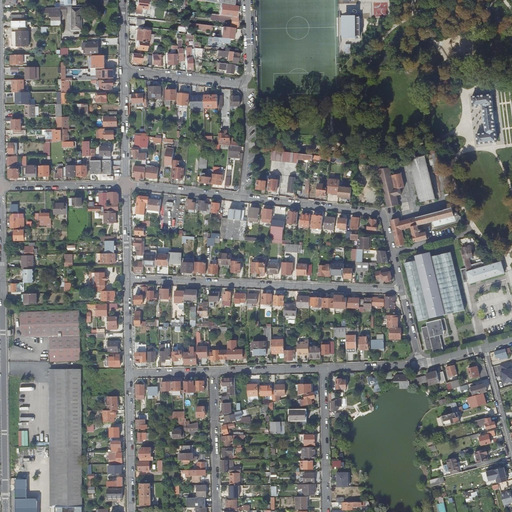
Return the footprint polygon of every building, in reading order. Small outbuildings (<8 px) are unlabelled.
[(147,0),(146,0),(137,0),(135,14),(145,15),(147,0)] [(227,16),(236,18),(237,7),(229,6),(227,16)] [(59,21),(61,21),(61,9),(55,9),(44,9),(44,14),(50,15),(50,18),(52,18),(51,21),(59,21)] [(81,26),(82,26),(81,9),(72,10),(73,31),(81,30),(81,26)] [(238,18),(236,18),(227,16),(211,14),(211,20),(231,23),(231,27),(237,28),(238,18)] [(357,15),(344,16),(344,18),(338,18),(338,36),(344,36),(344,38),(358,38),(357,15)] [(239,29),(234,29),(233,36),(227,35),(227,39),(238,40),(239,29)] [(149,43),(152,43),(153,36),(148,35),(149,32),(137,30),(135,41),(148,43),(149,43)] [(29,32),(12,32),(12,47),(29,47),(29,32)] [(92,39),(92,41),(92,43),(87,43),(87,54),(99,54),(99,39),(92,39)] [(146,43),(135,42),(134,50),(145,51),(146,43)] [(228,56),(228,63),(237,64),(238,54),(233,53),(229,52),(226,52),(218,51),(217,55),(227,56),(228,56)] [(141,55),(133,54),(132,63),(140,64),(141,55)] [(23,55),(12,55),(12,65),(23,65),(23,55)] [(167,65),(177,65),(177,55),(167,55),(167,65)] [(106,57),(106,56),(89,57),(90,69),(106,69),(106,68),(105,68),(105,57),(106,57)] [(162,66),(165,66),(165,56),(158,56),(152,56),(152,65),(158,65),(158,66),(162,66)] [(234,75),(234,71),(235,66),(227,65),(227,64),(219,63),(218,70),(225,71),(225,70),(226,70),(226,74),(234,75)] [(40,66),(26,67),(26,79),(40,79),(40,66)] [(14,75),(19,75),(19,68),(9,69),(9,78),(14,78),(14,75)] [(62,70),(62,80),(62,81),(72,81),(72,78),(66,78),(66,70),(62,70)] [(104,71),(104,77),(104,79),(114,79),(114,70),(104,71)] [(13,93),(24,93),(24,80),(13,80),(13,93)] [(112,86),(114,86),(114,81),(105,81),(105,90),(112,90),(112,86)] [(156,94),(162,94),(162,87),(150,87),(150,99),(156,99),(156,94)] [(172,106),(177,106),(177,90),(166,90),(166,101),(172,101),(172,106)] [(107,93),(97,94),(98,103),(107,102),(107,93)] [(137,107),(147,106),(146,94),(143,94),(139,94),(137,94),(129,95),(130,103),(137,103),(137,107)] [(179,94),(178,99),(179,99),(178,105),(188,106),(189,95),(179,94)] [(492,95),(472,97),(473,107),(483,106),(486,133),(477,134),(478,144),(497,142),(496,132),(493,105),(492,95)] [(191,108),(205,108),(205,96),(191,96),(191,108)] [(205,108),(218,108),(218,96),(205,96),(205,108)] [(232,106),(238,106),(240,106),(240,98),(238,98),(238,97),(232,97),(232,106)] [(25,105),(26,118),(35,118),(35,105),(25,105)] [(116,116),(109,116),(110,117),(104,117),(104,125),(110,125),(110,126),(118,126),(117,117),(116,117),(116,116)] [(21,130),(26,130),(26,127),(21,127),(21,120),(14,120),(14,118),(7,118),(7,121),(12,121),(13,130),(21,130)] [(114,129),(103,129),(103,132),(106,132),(106,139),(112,139),(112,136),(115,136),(114,129)] [(51,142),(57,142),(57,141),(62,141),(62,130),(54,130),(51,130),(51,142)] [(74,130),(63,130),(64,141),(68,141),(70,141),(70,137),(68,137),(68,131),(74,131),(74,130)] [(231,146),(231,141),(230,141),(230,135),(228,135),(228,131),(223,131),(223,134),(219,134),(219,144),(220,145),(230,146),(231,146)] [(135,148),(148,148),(149,139),(149,136),(147,136),(136,135),(135,148)] [(231,146),(238,147),(239,143),(233,142),(234,138),(231,138),(231,141),(231,146)] [(14,148),(17,148),(17,144),(9,144),(9,154),(14,154),(14,148)] [(103,161),(111,161),(110,146),(100,146),(100,156),(103,156),(103,161)] [(242,147),(238,147),(231,146),(230,146),(229,157),(243,159),(244,154),(241,154),(242,147)] [(147,160),(148,148),(135,148),(133,148),(133,153),(134,153),(135,159),(131,159),(131,160),(147,160)] [(438,163),(441,162),(438,149),(431,150),(433,155),(436,154),(438,163)] [(271,160),(283,161),(284,152),(272,150),(271,160)] [(165,162),(172,163),(174,153),(166,152),(165,162)] [(298,163),(299,159),(299,154),(284,152),(283,161),(298,163)] [(201,156),(200,171),(203,171),(204,170),(206,170),(208,157),(204,156),(201,156)] [(418,163),(410,163),(419,202),(434,199),(424,156),(417,158),(418,163)] [(17,157),(12,157),(8,157),(8,166),(15,166),(15,163),(17,163),(17,157)] [(112,161),(111,161),(103,161),(95,161),(91,161),(91,174),(112,174),(112,161)] [(184,169),(183,169),(180,168),(180,166),(181,162),(173,161),(172,168),(174,168),(173,178),(183,180),(184,169)] [(382,183),(388,208),(399,205),(397,196),(402,195),(400,189),(404,188),(401,173),(392,175),(389,162),(380,163),(381,169),(379,169),(379,170),(382,183)] [(37,166),(27,166),(27,167),(27,176),(37,176),(37,166)] [(40,166),(40,176),(50,176),(50,166),(40,166)] [(66,168),(67,177),(76,176),(76,166),(67,166),(67,168),(66,168)] [(78,167),(78,176),(87,176),(87,166),(78,167)] [(144,181),(146,168),(146,167),(135,166),(134,176),(140,177),(139,178),(140,178),(140,181),(144,181)] [(146,177),(158,179),(159,168),(155,168),(153,167),(152,169),(147,168),(146,177)] [(218,175),(218,173),(218,172),(220,173),(221,168),(214,167),(213,175),(214,175),(213,184),(222,185),(223,176),(218,175)] [(9,169),(10,178),(23,178),(23,169),(9,169)] [(202,174),(201,183),(211,184),(212,178),(206,177),(206,174),(202,174)] [(269,179),(268,190),(277,191),(278,180),(269,179)] [(328,193),(339,194),(340,187),(341,181),(329,180),(328,188),(328,193)] [(258,181),(257,189),(266,190),(267,182),(258,181)] [(327,196),(328,193),(328,188),(323,187),(324,185),(319,184),(318,195),(327,196)] [(353,189),(340,187),(339,194),(339,197),(351,198),(353,189)] [(112,203),(119,203),(119,195),(116,192),(108,192),(108,198),(111,198),(111,201),(109,201),(109,203),(112,203)] [(147,203),(149,203),(150,200),(150,197),(141,196),(139,198),(137,214),(145,215),(147,203)] [(162,201),(150,200),(149,203),(148,212),(160,214),(162,201)] [(192,203),(193,200),(188,200),(187,209),(198,210),(199,204),(196,203),(192,203)] [(55,214),(67,214),(67,201),(63,201),(63,204),(55,204),(55,214)] [(199,210),(211,212),(212,205),(205,204),(205,202),(200,201),(199,210)] [(119,211),(119,203),(112,203),(113,206),(108,206),(108,211),(116,211),(119,211)] [(213,203),(212,212),(219,213),(221,204),(213,203)] [(11,213),(19,213),(19,204),(11,204),(11,213)] [(418,225),(433,222),(434,227),(458,221),(461,217),(459,215),(459,214),(459,213),(458,213),(457,212),(456,213),(455,213),(455,215),(454,215),(452,204),(451,204),(452,208),(445,210),(445,211),(417,218),(419,225),(418,225)] [(249,221),(259,222),(260,209),(251,208),(249,221)] [(273,209),(269,209),(268,210),(264,209),(263,219),(272,220),(273,209)] [(104,211),(101,211),(101,215),(105,215),(105,223),(117,223),(116,211),(108,211),(106,211),(104,211)] [(288,224),(297,225),(299,213),(289,212),(288,224)] [(19,222),(19,214),(11,214),(11,228),(23,228),(23,223),(19,222)] [(300,220),(300,226),(303,227),(310,227),(311,216),(302,215),(302,220),(300,220)] [(312,228),(322,229),(323,217),(314,216),(312,228)] [(411,227),(418,225),(419,225),(417,218),(417,217),(400,222),(400,219),(391,221),(394,231),(402,229),(411,227)] [(220,239),(226,239),(229,219),(222,218),(220,239)] [(325,229),(335,230),(336,220),(331,219),(331,218),(327,218),(325,229)] [(352,223),(351,229),(358,230),(360,219),(352,218),(352,223)] [(245,241),(246,238),(247,221),(229,219),(226,239),(233,240),(245,241)] [(347,229),(348,222),(348,220),(340,219),(339,228),(347,229)] [(378,221),(371,220),(370,225),(369,225),(368,230),(378,231),(378,226),(377,225),(378,221)] [(285,222),(273,221),(271,238),(283,240),(285,222)] [(418,225),(411,227),(415,243),(416,243),(415,242),(428,239),(426,232),(420,234),(420,232),(421,232),(421,229),(419,230),(418,225)] [(137,227),(136,235),(144,235),(145,227),(137,227)] [(394,231),(397,247),(405,245),(402,229),(394,231)] [(24,230),(15,230),(15,240),(24,240),(27,240),(27,234),(24,234),(24,230)] [(426,232),(428,239),(429,239),(427,230),(421,232),(420,232),(420,234),(426,232)] [(346,240),(358,241),(359,241),(359,237),(359,236),(352,235),(352,233),(347,232),(346,240)] [(367,237),(359,237),(359,241),(358,241),(358,250),(362,250),(367,250),(367,237)] [(145,256),(145,255),(145,241),(143,241),(143,239),(135,238),(135,246),(140,246),(139,251),(138,251),(138,256),(145,256)] [(106,254),(115,254),(114,241),(106,241),(106,254)] [(298,245),(295,245),(286,244),(286,252),(298,252),(298,245)] [(25,249),(25,255),(34,255),(34,250),(35,250),(35,248),(34,248),(34,246),(30,246),(25,246),(25,249)] [(466,268),(483,263),(481,262),(471,265),(469,258),(473,257),(471,247),(462,249),(462,251),(461,252),(462,254),(463,254),(466,268)] [(389,264),(385,252),(378,251),(380,257),(378,257),(380,263),(389,264)] [(170,252),(170,255),(169,263),(182,264),(182,253),(170,252)] [(419,322),(465,310),(451,252),(432,257),(430,252),(415,256),(416,260),(405,263),(419,322)] [(106,254),(102,254),(102,263),(116,263),(116,253),(115,254),(106,254)] [(232,265),(232,262),(232,254),(220,253),(219,264),(232,265)] [(169,266),(169,263),(170,255),(157,254),(157,255),(157,265),(169,266)] [(23,269),(33,269),(33,255),(25,255),(23,255),(23,269)] [(156,267),(157,265),(157,255),(145,255),(145,256),(145,260),(144,262),(144,266),(156,267)] [(188,272),(194,272),(194,263),(194,259),(183,259),(183,273),(188,273),(188,272)] [(265,272),(266,260),(252,259),(252,273),(262,274),(262,272),(265,272)] [(483,263),(466,268),(467,268),(461,270),(464,283),(467,283),(468,280),(469,279),(470,284),(505,273),(505,272),(501,262),(493,264),(492,263),(489,261),(483,263)] [(135,272),(144,272),(144,266),(144,262),(136,262),(135,272)] [(241,262),(232,262),(232,265),(231,272),(241,273),(241,262)] [(362,263),(357,262),(357,265),(357,271),(369,272),(369,263),(362,263)] [(207,263),(194,263),(194,272),(194,273),(206,273),(207,263)] [(269,263),(269,274),(279,274),(279,264),(269,263)] [(283,263),(282,274),(292,275),(293,264),(283,263)] [(332,264),(332,265),(331,275),(344,276),(344,265),(332,264)] [(218,265),(211,265),(211,269),(209,269),(209,274),(218,274),(218,265)] [(298,265),(297,275),(307,276),(308,265),(298,265)] [(331,276),(331,275),(332,265),(327,265),(327,266),(319,266),(319,276),(331,276)] [(34,282),(34,269),(33,269),(23,269),(24,283),(34,282)] [(391,273),(389,273),(388,270),(376,273),(378,280),(383,279),(383,281),(387,280),(387,282),(392,281),(391,273)] [(95,285),(106,285),(107,285),(107,281),(109,279),(109,278),(108,277),(107,277),(106,277),(106,273),(91,273),(91,285),(95,285)] [(61,286),(65,286),(65,290),(72,291),(72,282),(62,282),(61,286)] [(16,284),(12,284),(12,292),(22,292),(22,290),(20,290),(20,283),(16,284)] [(144,295),(148,295),(148,285),(142,285),(141,296),(135,296),(136,304),(144,304),(144,295)] [(154,296),(154,294),(155,287),(149,287),(148,301),(149,301),(148,304),(153,304),(157,304),(157,296),(154,296)] [(171,294),(170,294),(170,290),(162,290),(161,301),(169,302),(169,299),(171,299),(171,294)] [(116,295),(116,291),(102,292),(102,301),(114,301),(114,295),(116,295)] [(176,303),(185,303),(185,292),(176,291),(176,303)] [(210,291),(210,302),(219,302),(220,292),(210,291)] [(37,294),(23,294),(23,304),(37,304),(37,294)] [(235,294),(235,304),(240,304),(241,303),(246,303),(246,294),(235,294)] [(258,295),(249,294),(248,303),(257,304),(258,295)] [(262,304),(272,304),(273,295),(263,294),(262,304)] [(278,295),(278,296),(275,296),(274,305),(284,306),(284,296),(281,296),(281,295),(278,295)] [(335,295),(335,299),(335,308),(334,313),(336,313),(336,303),(339,303),(338,305),(340,305),(340,303),(343,304),(344,296),(335,295)] [(297,305),(297,307),(310,308),(310,297),(298,296),(297,303),(297,305)] [(386,297),(385,308),(394,308),(395,298),(386,297)] [(314,307),(322,307),(323,298),(312,298),(311,306),(314,306),(314,307)] [(322,308),(335,308),(335,299),(323,298),(322,307),(322,308)] [(347,308),(360,308),(360,300),(360,299),(347,298),(347,308)] [(372,309),(372,306),(372,302),(372,299),(365,299),(365,300),(360,300),(360,308),(372,309)] [(108,316),(107,304),(97,304),(97,308),(97,316),(108,316)] [(297,316),(297,307),(297,305),(285,305),(284,316),(297,316)] [(37,312),(37,337),(50,337),(51,361),(81,361),(79,311),(37,312)] [(27,337),(37,337),(37,312),(20,312),(21,331),(27,337)] [(391,328),(398,328),(398,316),(384,316),(383,316),(383,323),(388,323),(388,328),(391,328)] [(117,317),(108,317),(108,321),(110,321),(110,325),(108,325),(108,329),(117,330),(117,317)] [(180,318),(180,321),(180,323),(172,323),(172,327),(184,327),(184,318),(180,318)] [(423,335),(426,344),(427,343),(428,346),(426,346),(427,350),(433,349),(434,352),(441,351),(439,343),(442,343),(440,336),(442,335),(441,328),(443,327),(441,320),(427,323),(427,327),(422,328),(423,332),(424,332),(425,334),(423,335)] [(346,337),(346,336),(346,328),(342,328),(334,328),(334,337),(346,337)] [(398,328),(391,328),(391,339),(401,339),(401,328),(398,328)] [(356,336),(346,336),(346,337),(347,348),(356,348),(356,336)] [(359,338),(359,350),(368,350),(368,338),(359,338)] [(272,353),(285,353),(284,340),(272,340),(272,341),(272,353)] [(305,343),(297,343),(298,355),(310,355),(309,350),(309,340),(305,341),(305,343)] [(372,340),(372,348),(384,348),(384,346),(387,346),(387,343),(384,343),(384,340),(372,340)] [(228,359),(243,359),(243,350),(237,350),(237,341),(228,341),(228,350),(228,359)] [(109,342),(109,351),(119,351),(118,342),(109,342)] [(255,342),(255,343),(253,343),(253,348),(255,348),(255,355),(266,355),(266,342),(255,342)] [(334,342),(322,342),(322,355),(335,354),(334,343),(334,342)] [(170,359),(170,349),(166,349),(166,346),(160,346),(161,363),(165,363),(165,361),(166,361),(166,359),(170,359)] [(157,362),(156,356),(156,355),(156,352),(154,352),(154,347),(148,347),(148,362),(157,362)] [(295,351),(293,351),(293,347),(289,348),(289,351),(285,351),(286,361),(293,360),(293,355),(295,355),(295,351)] [(185,353),(185,365),(197,364),(197,361),(202,361),(202,354),(197,354),(197,353),(195,353),(195,352),(195,348),(191,348),(191,352),(191,353),(185,353)] [(505,349),(495,352),(497,358),(502,357),(502,358),(506,357),(506,356),(507,355),(505,349)] [(178,350),(178,352),(173,352),(174,361),(179,361),(179,358),(182,358),(182,350),(178,350)] [(310,355),(310,359),(321,359),(321,350),(309,350),(310,355)] [(225,359),(225,351),(210,351),(210,359),(215,359),(215,360),(220,360),(220,359),(225,359)] [(119,352),(111,352),(111,355),(110,355),(110,366),(121,366),(121,355),(119,355),(119,352)] [(136,359),(141,359),(141,362),(147,362),(146,353),(136,353),(136,359)] [(500,364),(503,374),(500,375),(502,384),(511,381),(511,362),(511,361),(500,364)] [(449,377),(458,374),(455,365),(447,368),(449,377)] [(475,370),(475,368),(469,370),(471,379),(480,376),(478,369),(475,370)] [(55,407),(81,407),(81,370),(55,370),(55,407)] [(437,372),(427,375),(430,385),(446,381),(444,372),(437,373),(437,372)] [(399,381),(400,383),(400,385),(402,385),(410,387),(424,383),(428,382),(427,380),(426,376),(408,380),(407,377),(406,377),(394,377),(394,382),(399,381)] [(228,386),(228,396),(229,396),(236,396),(235,379),(223,379),(223,386),(228,386)] [(346,379),(336,379),(337,389),(347,389),(346,379)] [(461,387),(459,380),(451,382),(451,383),(447,384),(449,390),(461,387)] [(184,382),(184,392),(195,392),(195,388),(194,388),(194,381),(184,382)] [(196,381),(197,391),(205,391),(204,381),(196,381)] [(162,382),(162,391),(165,391),(165,393),(167,393),(167,394),(172,394),(172,391),(172,382),(162,382)] [(172,382),(172,391),(181,391),(181,382),(172,382)] [(479,395),(488,392),(485,384),(477,387),(479,395)] [(137,385),(137,399),(145,399),(144,385),(137,385)] [(248,385),(248,396),(258,396),(258,385),(248,385)] [(275,385),(276,395),(285,395),(285,385),(275,385)] [(299,395),(312,392),(312,385),(297,385),(297,391),(299,391),(299,395)] [(270,386),(261,386),(261,396),(266,396),(266,400),(273,400),(276,400),(276,395),(275,391),(272,391),(272,390),(271,391),(270,386)] [(148,388),(148,395),(148,399),(153,399),(153,398),(153,395),(158,395),(158,387),(148,388)] [(312,399),(316,398),(315,393),(305,395),(306,400),(302,400),(303,406),(313,404),(312,399)] [(118,410),(118,396),(109,397),(109,410),(116,410),(118,410)] [(472,408),(480,406),(477,396),(468,399),(470,404),(471,404),(472,408)] [(342,406),(342,398),(337,400),(332,401),(332,411),(337,411),(338,406),(342,406)] [(456,402),(448,405),(449,406),(452,405),(454,413),(442,417),(445,426),(458,423),(456,413),(459,412),(456,402)] [(231,403),(228,404),(222,404),(223,414),(228,414),(232,413),(231,403)] [(56,447),(82,447),(81,407),(55,407),(56,447)] [(197,407),(197,417),(205,417),(205,407),(197,407)] [(307,409),(304,409),(304,410),(303,411),(302,411),(302,415),(300,414),(300,416),(299,417),(298,417),(297,416),(296,409),(290,409),(290,422),(308,422),(307,409)] [(116,415),(116,410),(109,410),(104,410),(104,422),(115,421),(115,415),(116,415)] [(235,414),(225,416),(226,423),(233,421),(236,421),(237,420),(236,418),(239,417),(238,412),(235,413),(235,414)] [(491,417),(482,419),(483,420),(484,424),(486,424),(488,429),(497,427),(496,422),(493,423),(491,417)] [(148,425),(148,419),(140,420),(140,428),(150,428),(150,425),(148,425)] [(198,422),(197,422),(186,425),(183,426),(181,427),(181,430),(178,430),(178,429),(177,429),(177,430),(174,430),(174,438),(183,438),(183,430),(185,430),(185,431),(198,431),(198,422)] [(287,422),(270,422),(271,432),(273,432),(273,431),(274,430),(274,434),(281,434),(281,426),(287,426),(287,422)] [(235,424),(223,426),(224,434),(229,433),(228,429),(235,427),(235,424)] [(111,438),(120,437),(120,428),(111,428),(111,438)] [(483,446),(492,443),(490,436),(496,435),(495,430),(488,432),(489,434),(480,437),(483,446)] [(147,439),(147,433),(139,433),(139,441),(143,441),(143,440),(147,439)] [(306,434),(302,434),(302,441),(308,441),(308,444),(315,444),(315,435),(306,435),(306,434)] [(241,435),(229,435),(229,436),(222,437),(223,441),(225,441),(225,446),(230,446),(229,440),(241,439),(241,435)] [(112,441),(112,451),(121,451),(121,441),(112,441)] [(82,511),(82,447),(56,447),(56,511),(82,511)] [(141,461),(154,460),(154,457),(152,457),(152,448),(145,448),(145,450),(143,450),(140,450),(141,461)] [(233,457),(233,456),(233,448),(223,449),(223,458),(229,457),(233,457)] [(479,463),(488,461),(486,454),(487,454),(486,449),(476,452),(479,463)] [(111,464),(118,464),(118,463),(123,463),(122,453),(118,453),(118,452),(114,452),(114,460),(111,460),(111,464)] [(457,458),(448,460),(451,472),(460,469),(457,458)] [(223,473),(231,473),(240,473),(241,473),(241,467),(233,467),(233,460),(232,460),(220,460),(220,465),(223,465),(223,467),(223,473)] [(313,461),(305,461),(305,465),(303,465),(303,466),(303,468),(304,469),(305,469),(313,469),(313,461)] [(146,471),(146,470),(150,470),(150,462),(139,462),(139,470),(145,470),(145,471),(146,471)] [(122,464),(118,464),(111,464),(111,469),(114,469),(114,474),(122,474),(122,464)] [(499,484),(508,481),(505,468),(494,470),(497,481),(488,483),(489,486),(499,484)] [(185,471),(185,473),(185,477),(188,477),(188,476),(193,476),(193,482),(200,482),(200,478),(199,478),(199,476),(206,476),(206,470),(185,471)] [(240,485),(240,473),(231,473),(231,485),(238,485),(240,485)] [(310,478),(304,478),(304,483),(315,483),(315,473),(310,473),(310,478)] [(337,488),(348,488),(348,473),(337,473),(337,488)] [(114,486),(123,486),(123,477),(119,477),(119,478),(114,478),(115,482),(114,482),(114,486)] [(151,483),(141,483),(141,505),(151,504),(151,483)] [(316,484),(298,485),(298,489),(303,489),(303,495),(314,495),(314,490),(314,489),(316,488),(316,484)] [(198,485),(198,498),(205,498),(206,498),(206,485),(198,485)] [(231,485),(229,485),(229,495),(240,495),(240,492),(238,492),(238,485),(231,485)] [(122,489),(108,489),(108,498),(122,498),(122,489)] [(297,510),(308,509),(308,505),(306,505),(306,497),(296,497),(297,510)] [(204,504),(206,504),(205,498),(198,498),(188,498),(188,508),(196,508),(204,508),(204,504)] [(238,500),(226,500),(227,510),(238,510),(238,500)]
